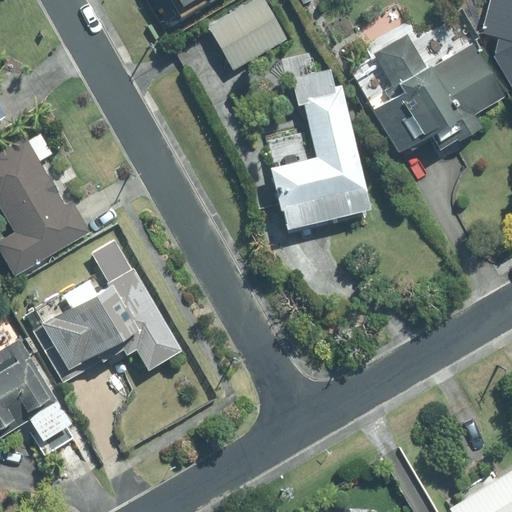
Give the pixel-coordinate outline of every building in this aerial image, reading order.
[(285,37),(264,0),(248,0),(204,25),(229,69),(285,37)] [(511,0),(484,0),(477,32),(493,36),(489,54),(510,87),(511,87),(511,0)] [(500,96),(469,42),(424,69),(403,33),(369,53),(394,95),(367,110),(391,151),(421,134),(431,150),(449,139),(451,142),(477,127),(470,114),(500,96)] [(262,168),(272,212),(361,193),(338,85),(331,86),(327,68),(287,77),(293,105),(299,104),(311,157),(262,168)] [(62,203),(22,135),(0,148),(0,210),(12,230),(0,236),(0,255),(11,274),(87,230),(69,200),(62,203)] [(129,267),(112,238),(89,251),(106,280),(103,282),(104,284),(37,322),(39,325),(31,329),(61,380),(119,348),(121,353),(132,347),(144,368),(178,349),(131,266),(129,267)] [(54,400),(16,337),(0,346),(0,433),(21,421),(42,455),(73,436),(52,401),(54,400)] [(511,511),(511,467),(445,507),(447,511),(511,511)]
